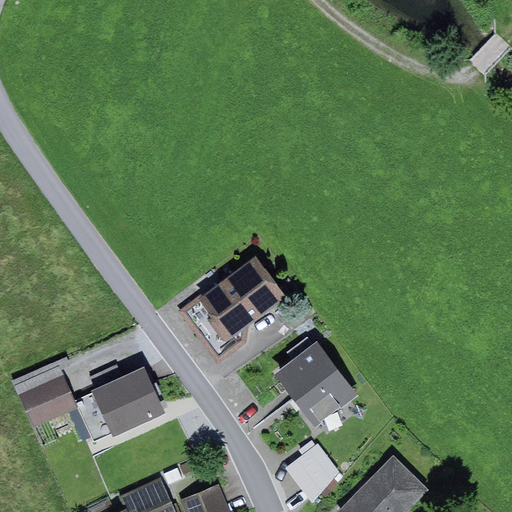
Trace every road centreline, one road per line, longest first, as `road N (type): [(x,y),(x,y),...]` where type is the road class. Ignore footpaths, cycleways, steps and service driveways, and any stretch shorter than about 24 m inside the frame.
road 1 (residential): [(0,103),(32,160),(232,432),(273,511)]
road 2 (track): [(321,0),(380,48),(455,78),(502,40)]
